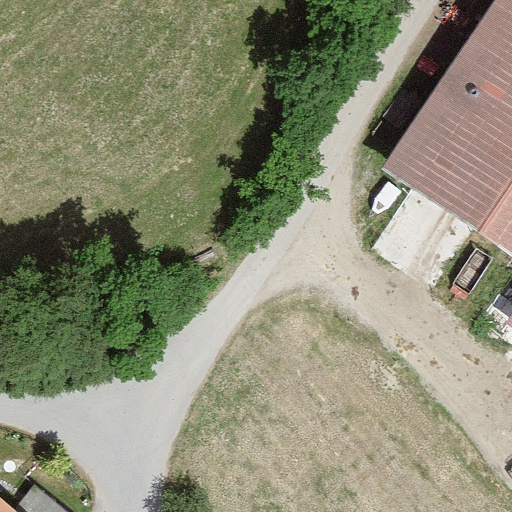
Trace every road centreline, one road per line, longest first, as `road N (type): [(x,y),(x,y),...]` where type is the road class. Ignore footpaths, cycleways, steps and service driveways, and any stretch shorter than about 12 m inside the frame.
road 1 (unclassified): [(409,0),(339,137),(254,270),(126,425)]
road 2 (unclassified): [(126,425),(0,402)]
